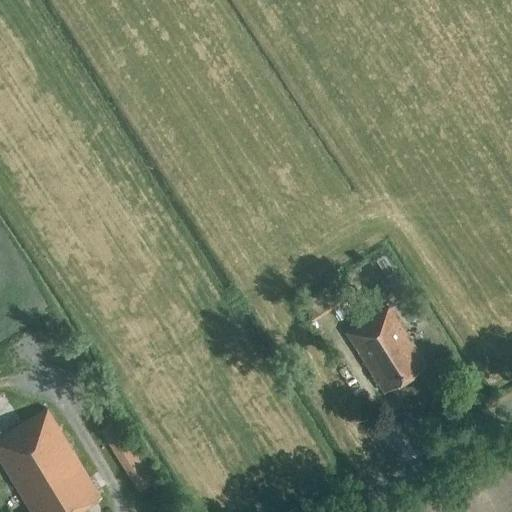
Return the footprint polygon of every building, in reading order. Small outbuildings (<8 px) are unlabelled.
[(413,260),(404,264),(413,284),(421,280),(413,260)] [(405,288),(394,272),(386,277),(397,293),(405,288)] [(406,337),(408,336),(388,306),(346,333),(381,387),(423,360),(411,341),(410,342),(406,337)] [(84,511),(82,508),(101,497),(47,408),(0,436),(0,460),(31,511),(84,511)] [(156,481),(118,420),(101,430),(140,491),(156,481)]
